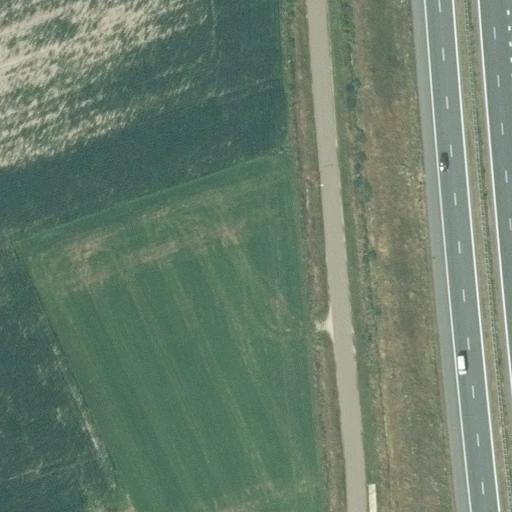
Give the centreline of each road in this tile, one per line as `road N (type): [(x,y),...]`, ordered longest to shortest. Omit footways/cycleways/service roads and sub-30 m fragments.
road 1 (motorway): [(440,0),(485,511)]
road 2 (unclassified): [(355,511),(318,0)]
road 3 (motorway): [(511,238),(492,0)]
